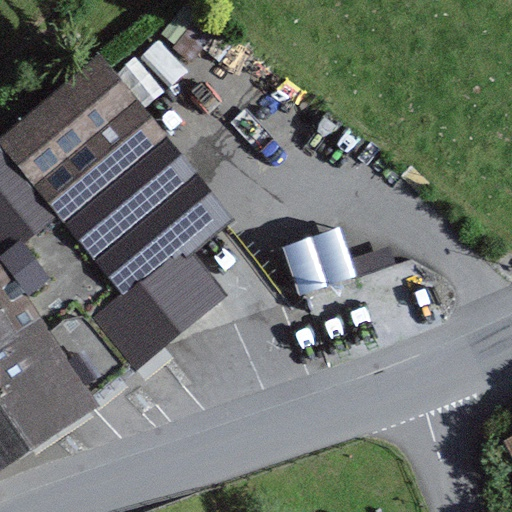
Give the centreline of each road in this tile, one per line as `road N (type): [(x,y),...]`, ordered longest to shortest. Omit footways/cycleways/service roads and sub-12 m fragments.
road 1 (unclassified): [(29,511),(418,387)]
road 2 (residential): [(418,387),(463,511)]
